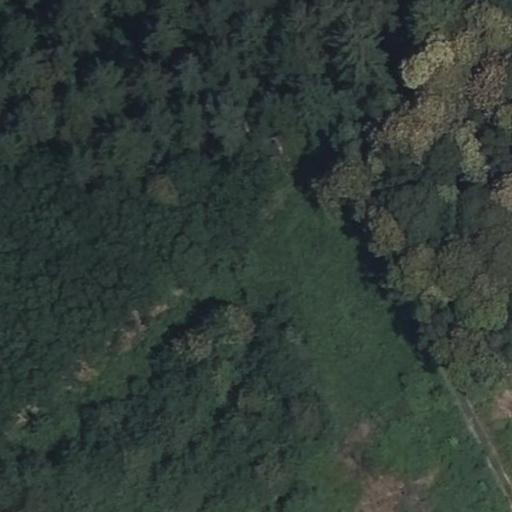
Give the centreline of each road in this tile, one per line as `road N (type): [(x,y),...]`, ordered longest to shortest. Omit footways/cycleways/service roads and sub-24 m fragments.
road 1 (track): [(331,188),(511,497)]
road 2 (track): [(331,188),(511,22)]
road 3 (track): [(234,0),(256,57),(331,188)]
